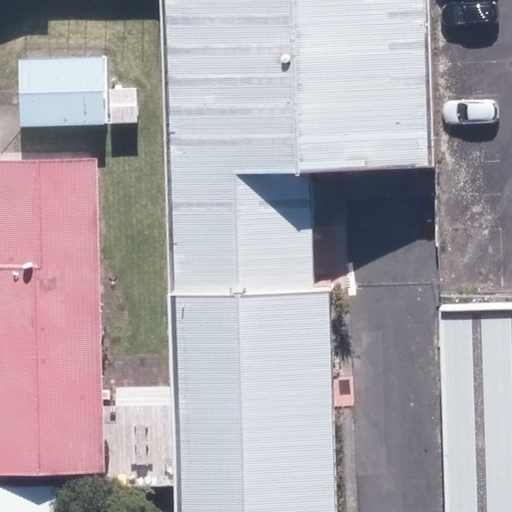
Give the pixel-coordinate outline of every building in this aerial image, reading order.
[(162,0),(170,511),(353,511),(349,162),(390,161),(432,161),(429,0),(162,0)] [(109,123),(106,57),(18,61),(21,127),(109,123)] [(137,122),(135,88),(110,89),(112,123),(137,122)] [(100,158),(0,160),(0,511),(57,511),(57,476),(106,475),(100,158)] [(511,511),(511,314),(462,315),(463,511),(511,511)]
